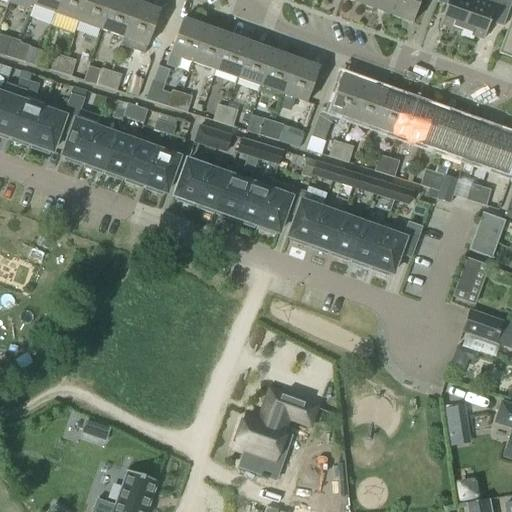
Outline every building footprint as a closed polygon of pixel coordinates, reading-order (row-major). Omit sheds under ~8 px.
[(34,0),(32,7),(28,18),(51,26),(60,0),(34,0)] [(60,0),(51,26),(50,28),(72,36),(77,23),(85,0),(60,0)] [(85,0),(77,23),(99,31),(110,0),(85,0)] [(110,0),(99,31),(122,39),(134,5),(125,1),(123,6),(111,2),(111,0),(110,0)] [(366,0),(364,7),(387,15),(392,0),(366,0)] [(419,0),(392,0),(387,15),(410,24),(419,0)] [(436,0),(435,3),(436,4),(437,2),(445,5),(438,25),(460,33),(471,0),(436,0)] [(482,40),(489,21),(501,25),(500,27),(502,28),(511,0),(486,0),(483,4),(471,0),(460,33),(482,40)] [(145,47),(158,13),(147,9),(145,14),(133,10),(135,5),(134,5),(122,39),(145,47)] [(511,15),(498,54),(511,59),(511,15)] [(180,20),(164,65),(175,69),(179,60),(191,64),(202,34),(203,34),(204,29),(194,25),(192,30),(180,26),(182,21),(180,20)] [(214,72),(226,37),(216,33),(215,38),(203,34),(202,34),(191,64),(214,72)] [(236,80),(249,45),(239,42),(237,46),(225,42),(227,37),(226,37),(214,72),(236,80)] [(9,42),(3,58),(13,62),(19,45),(9,42)] [(29,48),(19,45),(13,62),(24,65),(29,48)] [(259,88),(271,53),(261,50),(260,55),(248,50),(249,45),(236,80),(259,88)] [(281,96),(294,61),(284,58),(282,63),(270,58),(272,54),(271,53),(259,88),(281,96)] [(58,75),(64,59),(54,56),(49,72),(58,75)] [(64,59),(58,75),(70,79),(75,62),(64,59)] [(305,104),(317,70),(306,66),(305,71),(293,67),(294,62),(294,61),(281,96),(305,104)] [(123,69),(118,87),(132,91),(137,73),(123,69)] [(104,89),(110,73),(100,70),(95,87),(104,89)] [(20,72),(15,90),(25,93),(28,83),(30,75),(20,72)] [(110,73),(104,89),(115,93),(121,77),(110,73)] [(340,77),(327,113),(320,110),(310,139),(322,143),(330,123),(335,125),(338,116),(351,121),(363,86),(353,82),(351,87),(339,83),(341,78),(340,77)] [(144,101),(155,106),(160,92),(162,86),(151,82),(144,101)] [(28,83),(25,93),(34,96),(37,86),(28,83)] [(351,121),(373,129),(386,94),(376,90),(374,95),(362,91),(364,86),(363,86),(351,121)] [(170,95),(165,108),(174,111),(180,95),(171,92),(170,95)] [(387,94),(386,94),(373,129),(396,137),(408,102),(399,98),(397,103),(385,99),(387,94)] [(180,95),(174,111),(186,115),(191,99),(180,95)] [(83,100),(69,96),(67,103),(80,108),(83,100)] [(9,138),(21,104),(1,97),(0,99),(0,139),(2,140),(3,137),(9,138)] [(409,102),(408,102),(396,137),(419,145),(431,110),(421,106),(420,111),(408,107),(409,102)] [(62,119),(56,134),(57,134),(68,138),(61,157),(63,158),(61,162),(75,167),(77,163),(82,165),(94,130),(98,119),(78,112),(80,108),(67,103),(61,119),(62,119)] [(21,104),(9,138),(9,139),(8,142),(22,148),(24,144),(29,146),(41,112),(21,104)] [(220,125),(226,109),(216,106),(211,122),(220,125)] [(120,122),(123,112),(113,109),(110,119),(120,122)] [(125,109),(122,118),(132,121),(135,112),(125,109)] [(226,109),(220,125),(232,129),(232,127),(237,113),(226,109)] [(432,110),(431,110),(419,145),(441,153),(454,118),(444,114),(442,119),(430,115),(432,110)] [(50,153),(57,134),(56,134),(62,119),(61,119),(41,112),(29,146),(30,146),(28,150),(43,155),(44,151),(50,153)] [(464,161),(477,126),(467,122),(465,127),(453,123),(455,118),(454,118),(441,153),(464,161)] [(266,140),(271,124),(262,121),(257,137),(266,140)] [(155,122),(152,132),(161,135),(164,125),(155,122)] [(271,124),(266,140),(277,143),(282,127),(271,124)] [(164,125),(161,135),(171,138),(174,128),(164,125)] [(464,161),(459,173),(470,177),(474,165),(487,169),(499,134),(490,130),(488,135),(476,131),(477,126),(464,161)] [(94,130),(82,165),(83,165),(81,169),(96,174),(97,170),(102,172),(114,138),(94,130)] [(207,130),(202,148),(213,151),(218,134),(207,130)] [(218,134),(213,151),(223,154),(228,137),(218,134)] [(510,177),(511,172),(511,138),(511,143),(499,139),(500,134),(499,134),(487,169),(510,177)] [(114,138),(102,172),(103,172),(102,176),(116,181),(117,178),(122,179),(135,145),(114,138)] [(240,141),(235,155),(255,161),(258,154),(260,147),(240,141)] [(336,162),(342,146),(332,143),(327,159),(336,162)] [(143,187),(155,152),(135,145),(122,179),(123,180),(122,183),(136,189),(138,185),(143,187)] [(352,149),(342,146),(336,162),(347,165),(352,149)] [(258,154),(255,161),(276,168),(281,154),(260,147),(258,154)] [(164,194),(176,160),(155,152),(143,187),(144,187),(142,191),(156,196),(158,192),(164,194)] [(382,176),(388,160),(378,157),(373,173),(382,176)] [(388,160),(382,176),(393,179),(398,163),(388,160)] [(193,205),(206,170),(185,163),(172,197),(178,200),(177,203),(191,208),(192,205),(193,205)] [(314,164),(312,171),(309,180),(326,186),(331,169),(314,164)] [(309,180),(312,171),(302,168),(299,177),(309,180)] [(206,170),(193,205),(199,207),(197,211),(212,216),(213,212),(214,212),(226,178),(206,170)] [(333,188),(350,193),(355,177),(338,171),(333,188)] [(434,175),(434,174),(424,171),(419,188),(428,191),(434,175)] [(428,191),(426,196),(449,205),(451,198),(453,192),(441,188),(444,178),(434,175),(428,191)] [(370,181),(355,177),(350,193),(366,198),(370,181)] [(226,178),(214,212),(219,214),(218,218),(232,223),(233,219),(234,220),(247,185),(226,178)] [(293,219),(294,220),(299,204),(300,204),(304,194),(271,182),(267,192),(254,227),(260,229),(258,232),(272,238),(274,234),(275,235),(282,215),(293,219)] [(254,227),(267,192),(247,185),(234,220),(239,221),(238,225),(252,230),(253,227),(254,227)] [(377,201),(391,206),(396,189),(382,185),(377,201)] [(474,205),(480,189),(469,186),(464,202),(474,205)] [(411,194),(396,189),(391,206),(406,211),(411,194)] [(480,189),(474,205),(485,208),(490,192),(480,189)] [(307,246),(320,211),(300,204),(299,204),(294,220),(293,219),(286,238),(292,241),(291,244),(305,249),(306,246),(307,246)] [(320,211),(307,246),(312,248),(311,252),(325,257),(327,253),(328,253),(340,219),(342,213),(322,206),(320,211)] [(472,237),(494,246),(499,233),(494,231),(497,221),(480,215),(472,237)] [(347,260),(348,261),(360,226),(340,219),(328,253),(333,255),(331,259),(346,264),(347,260)] [(381,233),(368,268),(373,270),(372,273),(386,279),(388,275),(389,276),(396,256),(409,260),(419,232),(420,229),(407,224),(404,231),(403,233),(383,226),(381,233)] [(367,268),(368,268),(381,233),(360,226),(348,261),(353,262),(352,266),(366,271),(367,268)] [(494,246),(472,237),(466,252),(489,261),(494,246)] [(477,265),(464,260),(452,291),(466,296),(477,265)] [(467,313),(460,334),(494,346),(501,325),(467,313)] [(240,421),(232,443),(236,445),(234,450),(243,454),(238,469),(259,476),(259,479),(265,481),(266,479),(273,481),(289,438),(282,436),(288,419),(308,426),(314,409),(269,393),(259,421),(246,417),(244,422),(240,421)] [(492,425),(509,431),(501,458),(511,461),(511,407),(499,403),(492,425)] [(468,434),(466,420),(444,424),(446,436),(468,434)] [(85,422),(81,434),(103,442),(108,430),(85,422)] [(96,502),(92,511),(145,511),(156,483),(126,472),(113,508),(96,502)] [(475,488),(468,483),(457,485),(461,501),(476,497),(475,488)] [(466,505),(467,511),(493,511),(491,501),(466,505)]
